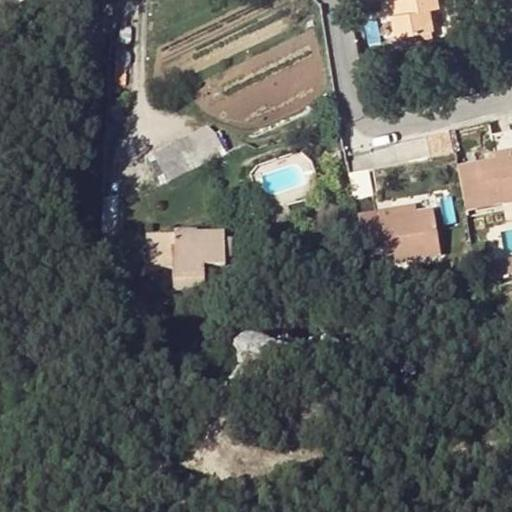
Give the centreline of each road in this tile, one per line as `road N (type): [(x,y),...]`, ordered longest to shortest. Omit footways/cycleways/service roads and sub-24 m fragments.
road 1 (track): [(209,464),(401,460),(511,444)]
road 2 (residential): [(511,100),(390,128),(369,123),(353,110),(334,0)]
